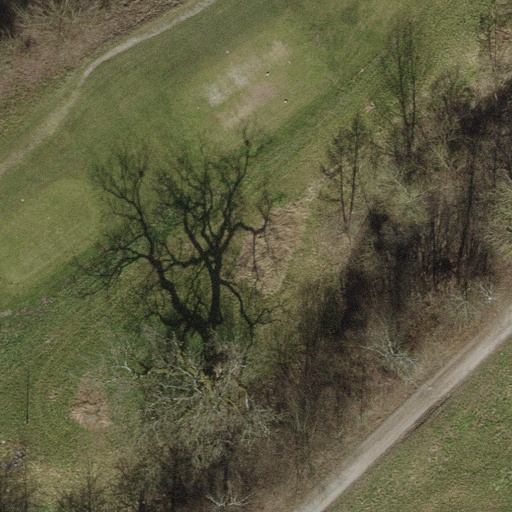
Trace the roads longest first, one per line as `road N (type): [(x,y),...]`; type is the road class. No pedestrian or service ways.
road 1 (track): [(511,310),(299,511)]
road 2 (track): [(0,174),(49,129),(93,62),(207,0)]
